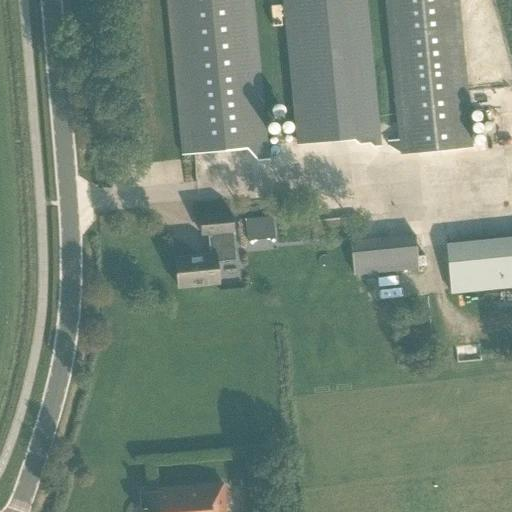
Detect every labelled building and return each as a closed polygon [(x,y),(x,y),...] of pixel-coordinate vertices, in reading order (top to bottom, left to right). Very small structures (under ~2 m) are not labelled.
[(250,0),(168,0),(184,156),(247,149),(259,161),(271,160),(269,146),(265,146),(250,0)] [(367,17),(365,0),(283,0),(298,144),(325,142),(348,139),(356,144),(366,143),(373,146),(380,146),(379,136),(367,17)] [(472,148),(457,0),(384,0),(400,155),(472,148)] [(145,153),(143,133),(128,135),(130,154),(145,153)] [(260,238),(280,239),(281,214),(261,213),(260,238)] [(217,263),(236,261),(231,214),(194,218),(194,219),(200,218),(201,235),(207,235),(209,255),(175,258),(178,288),(219,284),(217,263)] [(415,236),(350,243),(354,275),(418,268),(415,236)] [(511,287),(511,237),(445,243),(450,294),(511,287)] [(157,493),(140,495),(141,511),(225,511),(223,484),(157,490),(157,493)]
